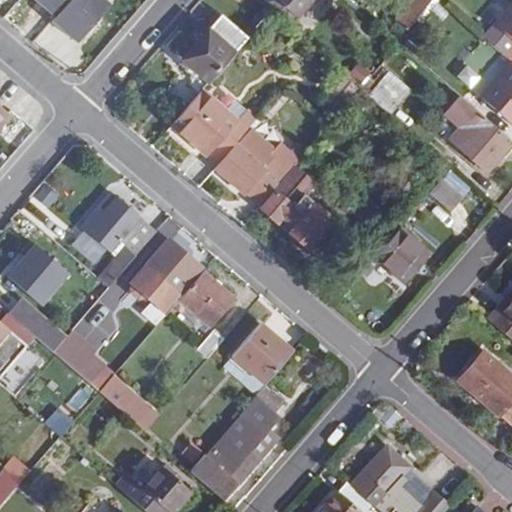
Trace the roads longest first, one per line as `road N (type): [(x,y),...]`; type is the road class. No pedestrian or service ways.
road 1 (residential): [(380,372),(77,109)]
road 2 (residential): [(380,372),(511,221)]
road 3 (residential): [(261,511),(380,372)]
road 4 (residential): [(511,486),(380,372)]
road 5 (residential): [(171,0),(77,109)]
